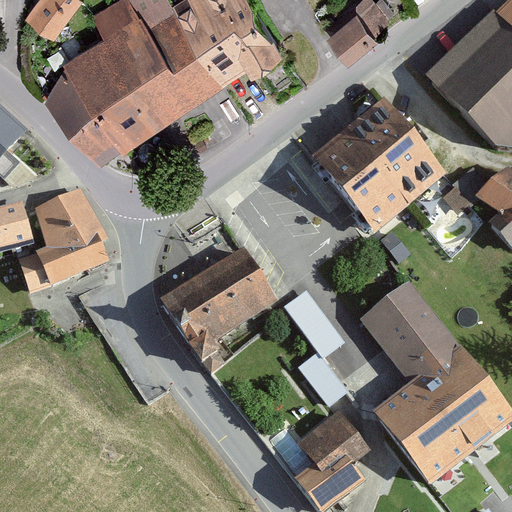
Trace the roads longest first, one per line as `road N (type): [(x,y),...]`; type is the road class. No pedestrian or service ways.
road 1 (tertiary): [(448,0),(223,168),(194,185),(134,193)]
road 2 (tertiary): [(290,511),(173,368),(137,307),(134,193)]
road 3 (tertiary): [(134,193),(72,165),(0,101)]
